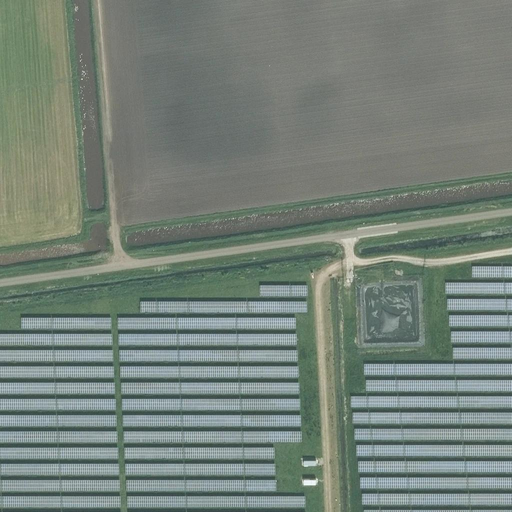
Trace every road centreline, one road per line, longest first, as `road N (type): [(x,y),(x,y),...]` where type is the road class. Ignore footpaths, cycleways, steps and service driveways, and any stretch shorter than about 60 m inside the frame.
road 1 (unclassified): [(0,284),(511,212)]
road 2 (track): [(96,0),(119,267)]
road 3 (track): [(340,266),(327,271),(318,291),(328,511)]
